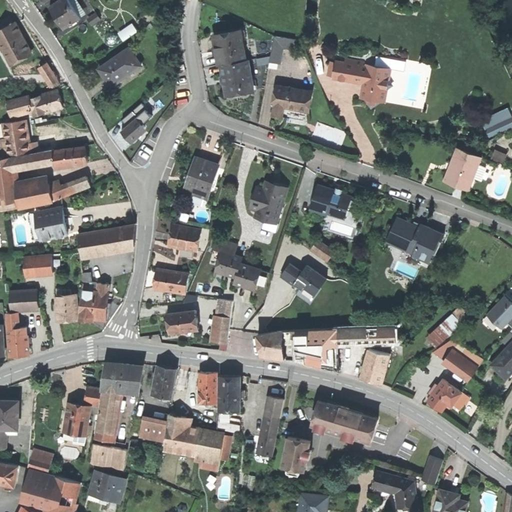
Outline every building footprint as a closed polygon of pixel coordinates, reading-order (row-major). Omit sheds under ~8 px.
[(69,0),(61,0),(51,7),(58,18),(65,27),(81,17),(77,11),(69,0)] [(78,0),(69,0),(77,11),(83,7),(78,0)] [(1,21),(4,28),(14,23),(11,17),(10,18),(9,17),(1,21)] [(0,29),(0,41),(11,63),(32,52),(24,36),(16,21),(14,23),(4,28),(0,29)] [(133,22),(120,31),(125,39),(138,29),(133,22)] [(223,65),(246,61),(241,31),(215,36),(217,51),(220,66),(223,65)] [(271,61),(282,63),(285,49),(293,51),(295,37),(275,34),(271,61)] [(130,47),(100,68),(106,78),(112,86),(113,85),(112,84),(126,75),(127,76),(142,65),(130,47)] [(258,56),(259,64),(271,62),(270,55),(258,56)] [(335,76),(334,78),(353,82),(353,79),(359,80),(366,81),(363,99),(367,99),(373,108),(381,102),(386,103),(387,96),(384,93),(392,88),(387,81),(388,78),(390,78),(392,69),(368,65),(368,66),(364,66),(365,63),(346,60),(346,63),(337,62),(337,63),(331,62),(329,75),(335,76)] [(249,61),(246,61),(223,65),(226,82),(228,95),(254,91),(249,61)] [(314,91),(278,86),(275,106),(277,106),(276,112),(285,113),(286,107),(297,109),(310,111),(314,91)] [(34,109),(36,115),(64,107),(62,98),(60,90),(31,98),(34,109)] [(13,115),(34,109),(31,98),(30,94),(9,100),(13,115)] [(144,102),(153,114),(161,109),(152,96),(144,102)] [(133,142),(150,129),(144,121),(152,115),(143,103),(123,118),(128,124),(123,128),(133,142)] [(511,109),(510,105),(482,119),(491,136),(511,125),(511,109)] [(9,154),(31,151),(30,143),(27,119),(5,122),(7,138),(9,154)] [(40,150),(58,147),(57,135),(42,137),(39,142),(40,150)] [(3,155),(9,154),(7,138),(0,139),(3,155)] [(86,146),(54,151),(56,158),(57,167),(89,162),(88,155),(86,146)] [(54,149),(15,155),(16,166),(56,158),(54,151),(54,149)] [(457,186),(470,190),(482,158),(458,149),(445,181),(457,186)] [(0,196),(20,194),(19,189),(16,166),(15,155),(0,157),(0,196)] [(205,197),(208,198),(219,165),(197,158),(191,175),(194,176),(191,183),(189,191),(190,192),(205,197)] [(88,176),(70,183),(73,192),(92,185),(88,176)] [(57,181),(51,182),(54,200),(73,192),(70,183),(60,187),(57,181)] [(278,184),(268,181),(266,188),(259,186),(253,207),(260,209),(258,215),(278,221),(288,187),(278,184)] [(51,182),(28,187),(31,198),(32,205),(54,200),(51,182)] [(318,185),(311,208),(328,214),(328,212),(336,214),(339,206),(348,208),(352,210),(356,197),(342,193),(343,191),(335,189),(335,191),(318,185)] [(28,187),(19,189),(20,194),(21,200),(22,207),(26,206),(25,199),(31,198),(28,187)] [(202,205),(205,197),(190,192),(188,198),(189,201),(202,205)] [(0,202),(21,200),(20,194),(0,196),(0,202)] [(0,210),(22,207),(21,200),(0,202),(0,210)] [(41,235),(42,239),(69,234),(66,220),(63,206),(36,212),(38,222),(41,235)] [(346,217),(348,208),(339,206),(336,214),(346,217)] [(392,232),(388,242),(414,253),(413,255),(430,262),(434,253),(436,254),(445,234),(421,224),(420,227),(413,224),(398,217),(392,232)] [(35,236),(41,235),(38,222),(32,223),(35,236)] [(137,224),(124,226),(128,248),(135,246),(137,224)] [(203,230),(174,224),(172,235),(170,246),(182,248),(195,251),(199,251),(203,230)] [(124,226),(113,228),(117,249),(128,248),(124,226)] [(79,234),(83,255),(117,249),(113,228),(79,234)] [(159,230),(156,242),(168,246),(172,234),(159,230)] [(411,260),(413,255),(414,253),(388,242),(392,232),(389,231),(382,247),(411,260)] [(223,251),(237,255),(240,245),(218,238),(215,248),(223,251)] [(313,247),(330,259),(335,251),(319,240),(313,247)] [(194,258),(195,251),(182,248),(180,255),(194,258)] [(244,257),(237,255),(223,251),(217,270),(227,273),(230,272),(233,273),(232,275),(238,277),(242,263),(244,257)] [(27,274),(55,272),(53,255),(26,257),(27,274)] [(428,267),(430,262),(413,255),(411,260),(428,267)] [(263,270),(242,263),(238,277),(236,283),(243,285),(244,282),(249,284),(248,286),(257,289),(263,270)] [(308,266),(307,270),(321,274),(322,271),(308,266)] [(302,292),(314,296),(321,274),(307,270),(297,267),(290,289),(302,292)] [(191,274),(158,269),(157,278),(156,288),(188,293),(191,274)] [(84,273),(85,283),(91,284),(94,284),(94,282),(92,272),(84,273)] [(91,284),(91,290),(99,291),(100,283),(94,282),(94,284),(91,284)] [(91,290),(84,289),(81,318),(95,320),(95,318),(107,319),(109,302),(110,296),(111,284),(100,283),(99,291),(91,290)] [(12,290),(13,309),(41,307),(39,288),(12,290)] [(511,324),(511,297),(508,293),(483,317),(497,331),(508,320),(511,324)] [(65,295),(58,295),(59,319),(69,319),(80,318),(78,294),(72,294),(65,295)] [(224,317),(232,317),(235,301),(220,299),(218,316),(224,317)] [(169,314),(171,333),(187,331),(200,329),(198,310),(169,314)] [(9,312),(10,327),(20,327),(19,311),(9,312)] [(427,335),(436,346),(464,323),(455,312),(427,335)] [(315,314),(315,326),(330,326),(330,313),(315,314)] [(211,348),(221,349),(224,317),(218,316),(214,316),(211,348)] [(228,350),(232,317),(224,317),(221,349),(228,350)] [(10,327),(12,356),(21,355),(31,354),(28,326),(20,327),(10,327)] [(339,328),(340,343),(397,341),(397,337),(397,326),(390,326),(339,328)] [(341,370),(340,343),(339,328),(295,330),(296,344),(305,344),(307,362),(341,370)] [(286,359),(286,358),(284,345),(281,330),(281,329),(260,334),(263,357),(286,359)] [(295,330),(281,330),(284,345),(296,344),(295,330)] [(500,371),(507,378),(511,372),(511,343),(493,364),(500,371)] [(286,358),(307,362),(305,344),(296,344),(284,345),(286,358)] [(381,347),(380,350),(391,354),(393,348),(385,346),(384,348),(381,347)] [(447,363),(449,361),(455,352),(449,347),(440,358),(447,363)] [(374,381),(383,383),(391,354),(380,350),(371,348),(363,378),(374,381)] [(455,352),(449,361),(468,376),(475,367),(455,352)] [(109,362),(105,389),(123,391),(141,393),(145,366),(128,364),(109,362)] [(170,367),(160,365),(154,395),(173,398),(178,368),(170,367)] [(180,368),(174,402),(183,404),(190,370),(180,368)] [(209,372),(202,372),(202,402),(219,402),(219,372),(209,372)] [(231,375),(222,375),(221,410),(234,410),(242,411),(242,397),(242,390),(242,375),(231,375)] [(436,406),(443,411),(449,402),(459,389),(445,378),(429,400),(436,406)] [(88,403),(102,405),(105,389),(90,388),(88,403)] [(123,391),(105,389),(102,405),(99,429),(117,432),(123,391)] [(463,392),(459,389),(449,402),(454,405),(454,404),(463,392)] [(471,398),(463,392),(454,404),(462,410),(471,398)] [(286,399),(273,397),(269,415),(271,415),(281,417),(282,417),(286,399)] [(0,399),(0,427),(8,428),(20,428),(20,417),(19,417),(19,412),(20,412),(21,400),(9,400),(0,399)] [(82,404),(71,402),(66,430),(76,432),(88,433),(93,405),(82,404)] [(320,402),(314,422),(337,429),(338,425),(344,427),(343,431),(357,435),(356,437),(373,441),(379,419),(364,415),(364,413),(347,408),(328,402),(327,404),(320,402)] [(234,418),(234,410),(221,410),(219,410),(219,420),(242,425),(242,419),(234,418)] [(169,424),(171,424),(202,429),(202,427),(186,423),(187,417),(171,413),(169,423),(169,424)] [(276,444),(281,417),(271,415),(266,442),(276,444)] [(169,423),(145,418),(142,434),(166,439),(169,424),(169,423)] [(241,433),(242,425),(219,420),(219,428),(241,433)] [(285,421),(282,432),(296,435),(299,424),(285,421)] [(171,424),(166,449),(197,455),(202,429),(171,424)] [(116,441),(117,432),(99,429),(97,439),(116,441)] [(226,434),(202,429),(197,455),(205,457),(221,460),(226,434)] [(87,442),(88,433),(76,432),(75,440),(87,442)] [(284,466),(306,470),(308,458),(311,459),(313,450),(310,449),(312,440),(290,436),(284,466)] [(96,442),(93,462),(127,468),(130,448),(96,442)] [(36,449),(34,457),(53,463),(56,455),(36,449)] [(431,454),(423,478),(437,483),(445,458),(431,454)] [(31,467),(51,473),(53,463),(34,457),(31,467)] [(219,469),(221,460),(205,457),(203,466),(219,469)] [(14,464),(0,460),(0,481),(10,483),(14,464)] [(20,465),(14,464),(10,483),(17,484),(20,465)] [(30,482),(37,484),(41,471),(32,468),(30,482)] [(128,479),(98,470),(92,492),(112,498),(117,499),(122,500),(128,479)] [(49,488),(49,487),(53,474),(41,471),(37,484),(37,485),(49,488)] [(398,492),(399,506),(419,505),(417,492),(416,480),(379,471),(375,486),(387,489),(398,492)] [(49,487),(54,488),(58,476),(53,474),(49,487)] [(48,511),(52,511),(73,511),(76,502),(82,482),(58,475),(58,476),(54,488),(48,511)] [(452,491),(442,488),(436,511),(465,511),(469,500),(459,498),(460,493),(452,491)] [(110,503),(112,498),(92,492),(91,498),(110,503)] [(330,495),(304,493),(301,511),(328,511),(329,507),(330,495)]
